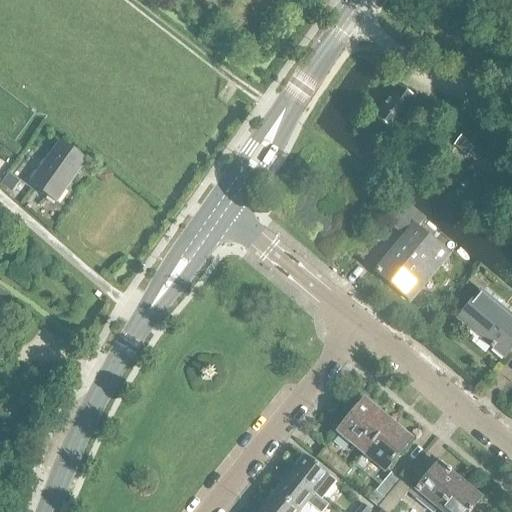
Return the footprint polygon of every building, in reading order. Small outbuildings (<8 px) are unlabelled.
[(397,87),(374,118),(393,132),(416,101),(397,87)] [(52,153),(42,146),(35,155),(45,162),(30,183),(56,202),(85,161),(59,142),(52,153)] [(18,182),(8,175),(8,176),(2,183),(12,190),(18,182)] [(389,223),(406,237),(376,273),(410,301),(449,255),(418,229),(425,220),(405,203),(389,223)] [(511,317),(480,291),(457,318),(505,359),(511,350),(511,317)] [(0,307),(0,324),(8,314),(0,307)] [(337,433),(363,454),(389,423),(363,401),(337,433)] [(389,423),(363,454),(363,455),(355,465),(363,472),(372,462),(384,472),(410,440),(389,423)] [(351,470),(338,459),(325,448),(317,457),(343,479),(351,470)] [(305,458),(290,476),(321,500),(335,482),(329,477),(305,458)] [(429,511),(433,511),(436,509),(459,481),(438,463),(415,491),(402,479),(399,482),(376,508),(381,511),(390,511),(408,493),(429,511)] [(367,500),(376,508),(399,482),(390,474),(367,500)] [(290,476),(275,494),(297,511),(301,511),(308,504),(316,511),(322,511),(327,506),(321,501),(321,500),(290,476)] [(436,509),(439,511),(470,511),(481,499),(459,481),(436,509)] [(297,511),(275,494),(260,511),(297,511)]
